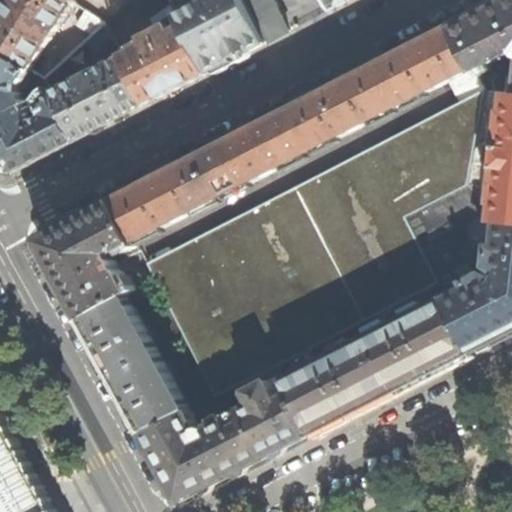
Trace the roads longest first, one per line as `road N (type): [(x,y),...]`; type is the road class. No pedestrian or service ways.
road 1 (residential): [(440,0),(0,223)]
road 2 (residential): [(0,269),(122,511)]
